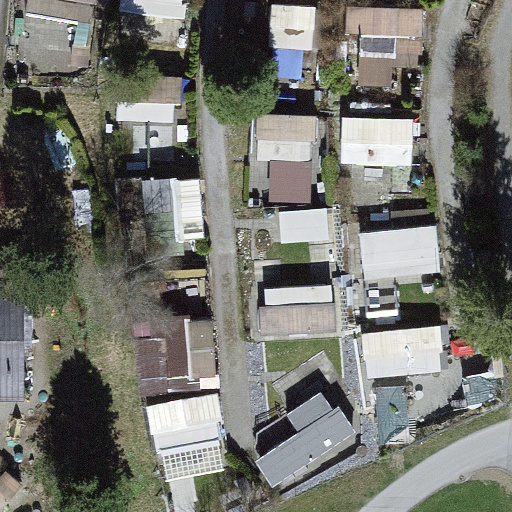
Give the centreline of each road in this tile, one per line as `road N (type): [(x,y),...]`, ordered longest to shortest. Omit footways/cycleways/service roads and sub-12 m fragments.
road 1 (track): [(237,0),(231,44),(257,444)]
road 2 (track): [(496,413),(459,129),(475,0)]
road 3 (residential): [(511,441),(426,482),(387,511)]
